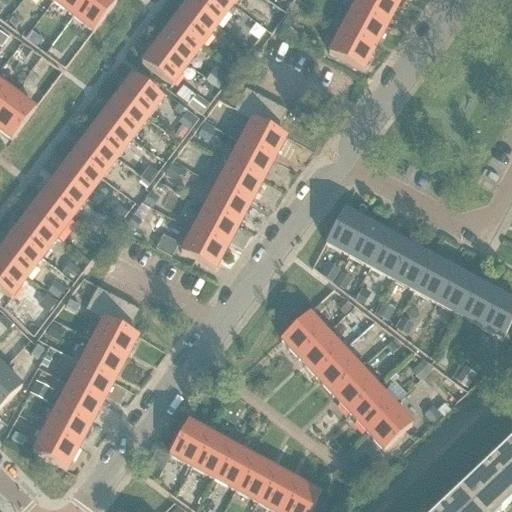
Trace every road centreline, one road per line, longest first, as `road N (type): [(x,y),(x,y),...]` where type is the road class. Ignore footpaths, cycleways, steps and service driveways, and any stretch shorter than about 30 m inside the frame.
road 1 (residential): [(343,168),(478,236),(511,182)]
road 2 (residential): [(343,168),(452,0)]
road 3 (residential): [(227,327),(343,168)]
road 4 (residential): [(81,511),(194,369)]
road 5 (residential): [(341,469),(194,369)]
road 6 (residential): [(227,327),(118,273)]
